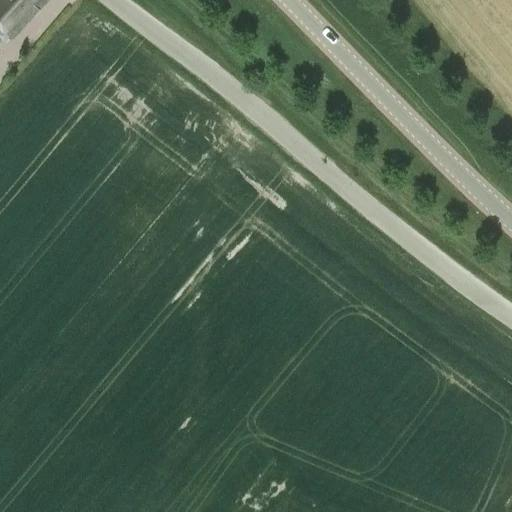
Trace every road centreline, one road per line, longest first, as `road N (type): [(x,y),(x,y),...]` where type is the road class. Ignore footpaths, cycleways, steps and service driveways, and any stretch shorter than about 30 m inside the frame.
road 1 (unclassified): [(117,0),(511,315)]
road 2 (tertiary): [(511,224),(282,0)]
